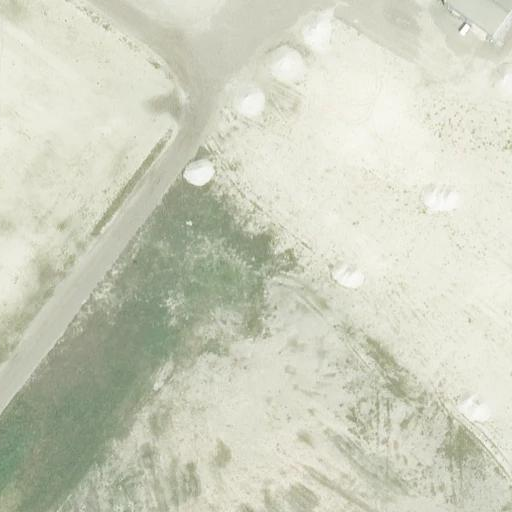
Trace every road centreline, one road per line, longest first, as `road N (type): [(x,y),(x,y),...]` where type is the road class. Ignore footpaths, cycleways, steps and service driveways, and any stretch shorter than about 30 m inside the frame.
road 1 (unclassified): [(0,382),(211,89),(91,0)]
road 2 (unknown): [(178,64),(222,28),(308,0)]
road 3 (unknown): [(317,0),(392,15),(444,46)]
